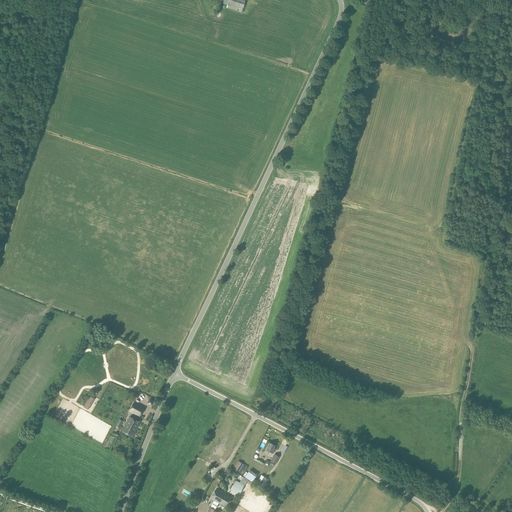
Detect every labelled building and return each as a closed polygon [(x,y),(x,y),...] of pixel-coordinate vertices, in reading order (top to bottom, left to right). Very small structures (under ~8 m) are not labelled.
[(242,13),(246,1),(241,0),(224,0),(223,3),(228,5),(227,8),(242,13)] [(88,410),(94,399),(90,397),(84,407),(88,410)] [(140,416),(144,408),(134,403),(130,411),(140,416)] [(132,437),(139,424),(140,422),(130,417),(122,432),(132,437)] [(272,453),(276,446),(270,443),(266,450),(272,453)] [(276,464),(279,457),(275,454),(271,461),(276,464)] [(240,474),(245,465),(238,461),(233,469),(240,474)] [(239,495),(248,479),(244,477),(240,482),(237,480),(231,490),(239,495)] [(263,488),(268,479),(264,477),(259,485),(263,488)] [(232,498),(216,489),(211,499),(227,507),(232,498)]
